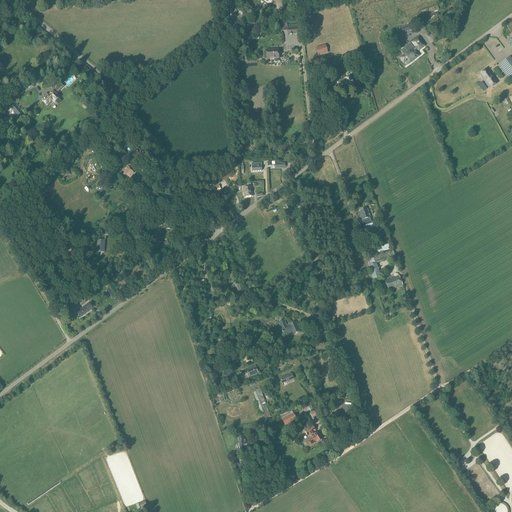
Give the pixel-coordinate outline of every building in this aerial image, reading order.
[(408,22),(402,24),(403,27),(401,28),(403,33),(411,30),(408,22)] [(403,53),(404,55),(400,58),(404,63),(405,63),(406,65),(411,61),(414,59),(414,60),(419,56),(415,51),(417,50),(418,51),(424,46),(418,38),(412,43),(415,47),(413,49),(410,44),(405,48),(407,50),(403,53)] [(326,46),(316,49),(317,55),(328,52),(326,46)] [(279,58),(278,49),(266,50),(267,59),(274,58),(274,61),(275,62),(277,62),(278,61),(278,58),(279,58)] [(511,82),(511,81),(511,60),(510,57),(498,66),(511,82)] [(496,82),(487,69),(479,75),(488,88),(496,82)] [(352,76),(344,78),(344,79),(335,81),(337,88),(344,86),(346,88),(347,91),(355,89),(352,76)] [(69,80),(63,85),(66,88),(72,83),(69,80)] [(54,91),(49,95),(47,93),(40,99),(42,102),(46,107),(52,101),(54,103),(59,98),(55,93),(62,86),(59,83),(56,86),(56,87),(56,88),(55,89),(53,91),(54,91)] [(334,96),(332,88),(326,90),(328,97),(334,96)] [(34,102),(32,97),(35,95),(32,91),(26,94),(31,103),(34,102)] [(13,117),(16,120),(22,115),(11,101),(5,106),(9,111),(11,109),(16,114),(13,117)] [(124,127),(121,122),(116,127),(122,135),(132,127),(129,123),(124,127)] [(129,157),(133,160),(138,155),(135,151),(129,157)] [(252,163),(252,171),(262,171),(261,163),(252,163)] [(126,182),(133,176),(128,170),(120,175),(126,182)] [(251,186),(248,187),(243,187),(244,197),(253,196),(251,186)] [(283,190),(273,198),(276,201),(282,196),(283,196),(286,193),(283,190)] [(147,204),(153,200),(150,195),(144,198),(147,204)] [(303,203),(301,198),(292,201),(294,206),(303,203)] [(359,211),(362,220),(365,219),(366,223),(363,224),(366,232),(374,229),(371,221),(370,217),(367,208),(359,211)] [(378,231),(381,240),(388,238),(384,229),(378,231)] [(381,246),(381,244),(364,250),(367,257),(390,249),(388,243),(381,246)] [(393,250),(366,258),(373,280),(381,277),(376,264),(395,258),(395,256),(393,250)] [(389,292),(395,289),(403,286),(399,275),(392,278),(391,278),(385,281),(389,292)] [(77,301),(78,302),(81,306),(86,302),(82,297),(77,301)] [(78,305),(75,301),(68,307),(71,311),(78,305)] [(82,316),(94,307),(90,302),(78,311),(82,316)] [(278,322),(283,335),(291,331),(293,334),(300,331),(296,321),(290,324),(291,326),(287,327),(284,320),(278,322)] [(256,366),(247,369),(250,377),(259,374),(256,366)] [(293,379),(291,374),(280,379),(282,384),(293,379)] [(270,414),(262,393),(259,395),(256,389),(252,391),(263,419),(270,416),(270,414)] [(344,405),(343,408),(343,412),(345,412),(344,417),(351,418),(352,406),(344,405)] [(285,426),(297,419),(294,413),(282,419),(285,426)] [(318,433),(316,434),(315,432),(316,431),(313,426),(304,431),(308,437),(311,435),(311,436),(306,440),(310,447),(322,439),(318,433)] [(245,440),(244,435),(238,436),(240,449),(248,448),(248,446),(250,446),(250,442),(246,442),(245,440)]
